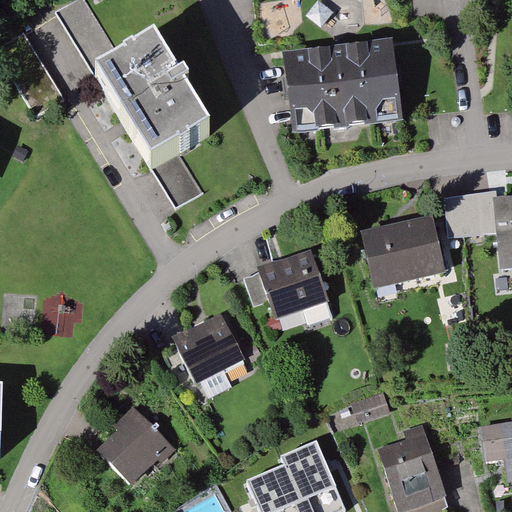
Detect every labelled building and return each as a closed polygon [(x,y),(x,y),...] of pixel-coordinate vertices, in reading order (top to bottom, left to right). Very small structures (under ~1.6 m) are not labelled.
[(123,63),(84,0),(81,0),(56,15),(95,80),(96,79),(123,63)] [(0,50),(0,60),(36,121),(65,103),(24,36),(0,50)] [(155,44),(134,56),(133,55),(124,60),(125,62),(123,63),(96,79),(151,171),(180,154),(181,155),(190,150),(189,148),(210,136),(185,94),(189,91),(184,82),(179,84),(155,44)] [(390,52),(275,61),(281,135),(396,126),(390,52)] [(19,148),(13,159),(24,164),(29,153),(19,148)] [(511,191),(443,198),(447,239),(489,235),(493,280),(511,278),(511,191)] [(433,219),(360,235),(373,294),(446,278),(433,219)] [(308,256),(255,273),(274,330),(327,313),(308,256)] [(162,347),(189,397),(244,368),(217,317),(162,347)] [(178,451),(131,412),(89,461),(136,500),(178,451)] [(511,483),(511,422),(481,427),(486,463),(504,460),(508,484),(511,483)] [(376,446),(396,511),(410,511),(443,502),(421,432),(376,446)] [(247,481),(260,511),(337,511),(346,508),(317,441),(281,456),(285,464),(247,481)]
